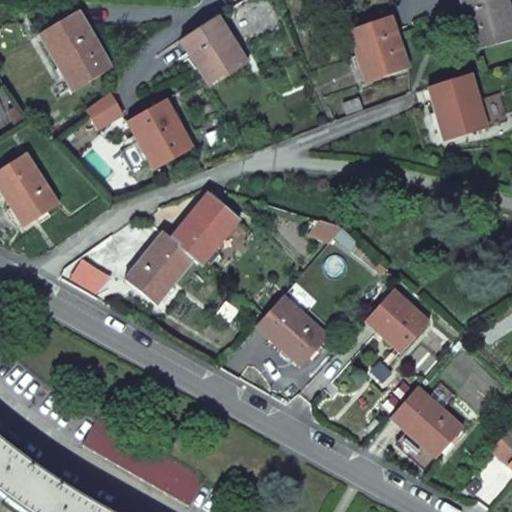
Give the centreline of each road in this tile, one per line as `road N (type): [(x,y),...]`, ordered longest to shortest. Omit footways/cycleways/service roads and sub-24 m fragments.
road 1 (residential): [(23,286),(122,214),(253,163),(396,173),(511,198)]
road 2 (residential): [(424,511),(23,286)]
road 3 (residential): [(0,406),(169,511)]
